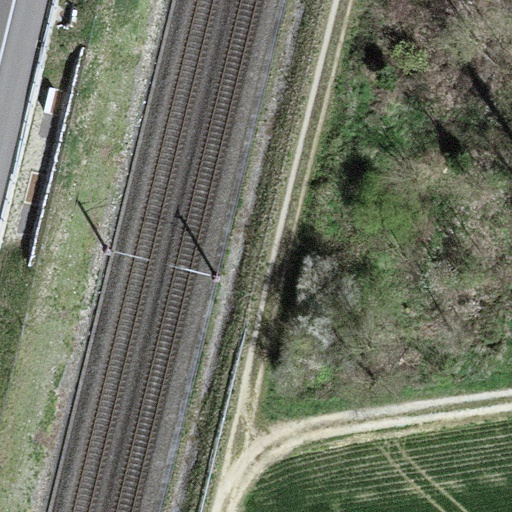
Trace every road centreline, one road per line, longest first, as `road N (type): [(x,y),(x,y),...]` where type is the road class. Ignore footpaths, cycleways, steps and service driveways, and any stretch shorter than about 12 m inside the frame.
road 1 (track): [(239,439),(344,0)]
road 2 (track): [(511,398),(239,439)]
